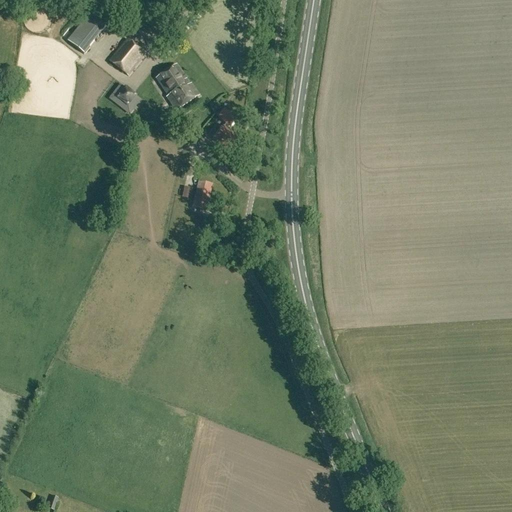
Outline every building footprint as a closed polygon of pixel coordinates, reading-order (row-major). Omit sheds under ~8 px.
[(83,56),(106,26),(90,13),(67,43),(83,56)] [(103,41),(109,45),(116,35),(110,30),(103,41)] [(128,77),(146,54),(127,40),(110,62),(128,77)] [(180,50),(175,45),(165,54),(170,59),(180,50)] [(177,65),(157,79),(168,97),(167,98),(172,105),(171,107),(173,110),(175,110),(176,112),(200,96),(192,84),(190,85),(177,65)] [(141,103),(120,85),(109,99),(130,116),(141,103)] [(229,150),(238,138),(227,130),(236,118),(225,110),(219,118),(226,123),(224,127),(224,126),(214,139),(229,150)] [(211,186),(199,184),(195,204),(207,207),(211,186)] [(192,189),(183,187),(182,198),(190,199),(192,189)]
